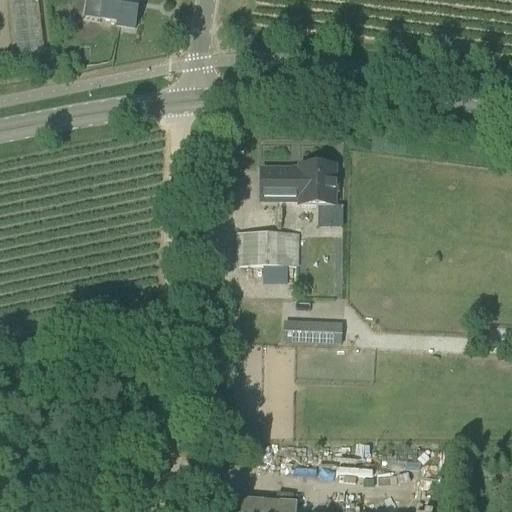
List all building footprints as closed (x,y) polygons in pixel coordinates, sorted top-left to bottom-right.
[(14,0),(17,56),(42,55),(40,0),(14,0)] [(138,0),(105,0),(102,24),(118,26),(117,30),(134,33),(137,13),(136,13),(137,4),(139,4),(139,1),(138,1),(138,0)] [(260,173),(260,205),(299,206),(299,210),(334,210),(334,196),(338,196),(338,184),(335,184),(335,170),(300,169),(300,174),(260,173)] [(296,238),(238,237),(237,271),(296,272),(296,238)] [(284,326),(283,347),(341,349),(342,328),(284,326)] [(431,511),(432,496),(391,495),(391,504),(383,504),(382,511),(431,511)] [(296,511),(297,507),(250,504),(230,503),(229,511),(296,511)]
